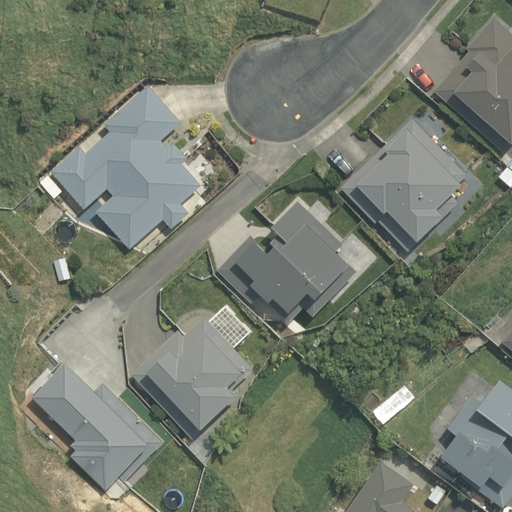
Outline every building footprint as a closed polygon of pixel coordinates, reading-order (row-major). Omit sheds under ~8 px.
[(471,49),(434,90),(504,152),(511,142),(511,33),(493,16),(467,47),(471,49)] [(111,197),(93,213),(128,250),(161,220),(170,230),(187,214),(178,205),(200,187),(180,165),(186,160),(171,143),(165,148),(159,141),(180,123),(147,86),(103,125),(108,132),(83,154),(78,147),(49,172),(82,211),(105,190),(111,197)] [(379,219),(407,249),(459,202),(456,198),(461,194),(455,186),(467,173),(413,117),(341,186),(375,223),(379,219)] [(344,243),(298,200),(273,226),(279,233),(271,242),(277,247),(269,255),(251,233),(217,267),(251,302),(261,292),(290,320),(304,306),(313,314),(356,270),(338,250),(344,243)] [(132,372),(194,438),(207,427),(205,425),(241,394),(234,386),(255,367),(205,315),(185,335),(178,328),(132,372)] [(511,330),(503,341),(511,348),(511,330)] [(61,363),(30,398),(74,441),(69,446),(74,451),(68,456),(104,491),(117,477),(124,483),(162,442),(101,383),(93,393),(61,363)] [(511,385),(501,378),(484,401),(473,394),(449,425),(461,431),(442,454),(465,470),(460,478),(503,507),(511,495),(511,385)] [(414,482),(381,460),(346,511),(345,511),(340,509),(337,511),(414,511),(417,509),(406,501),(408,498),(405,495),(414,482)]
